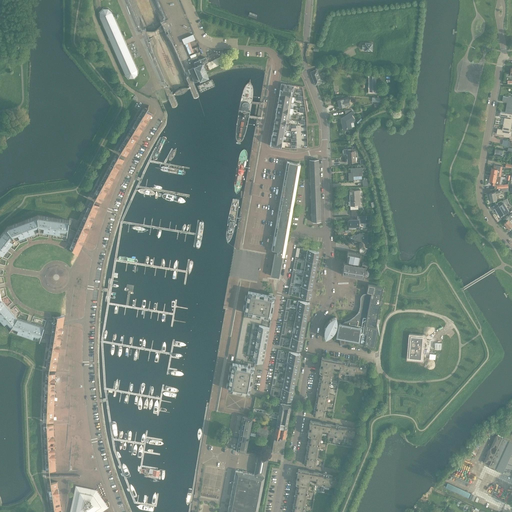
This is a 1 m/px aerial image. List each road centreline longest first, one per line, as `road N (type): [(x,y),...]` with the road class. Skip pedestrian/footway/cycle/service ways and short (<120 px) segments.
road 1 (residential): [(117,511),(93,440),(85,320),(109,210),(158,115),(134,92)]
road 2 (residential): [(182,0),(204,42),(277,57),(261,151),(323,150)]
road 3 (residential): [(511,245),(480,206),(478,184),(501,58)]
road 4 (residential): [(311,344),(330,295),(323,150)]
road 5 (residential): [(275,511),(311,344)]
road 6 (residential): [(323,150),(321,114),(302,61),(309,0)]
